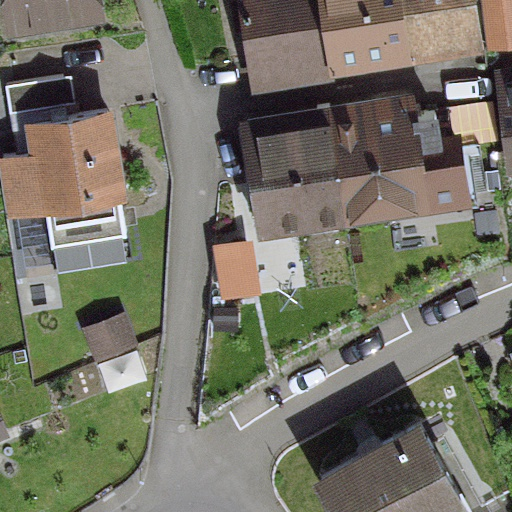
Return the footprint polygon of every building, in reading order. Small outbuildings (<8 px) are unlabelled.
[(3,0),(7,23),(87,11),(84,0),(3,0)] [(235,0),(248,74),(327,62),(317,0),(235,0)] [(317,0),(327,62),(355,58),(439,45),(475,39),(469,0),(317,0)] [(511,0),(483,0),(489,40),(511,37),(511,0)] [(511,68),(491,71),(502,162),(511,161),(511,68)] [(409,102),(326,115),(342,211),(424,198),(423,195),(461,189),(447,105),(410,111),(409,102)] [(314,117),(239,129),(254,225),(342,211),(326,115),(324,103),(312,105),(314,117)] [(51,262),(125,251),(103,109),(48,117),(46,104),(9,111),(15,153),(0,155),(0,158),(7,206),(41,200),(51,262)] [(103,347),(136,335),(127,312),(94,324),(103,347)] [(317,476),(336,511),(465,511),(466,511),(415,421),(317,476)]
